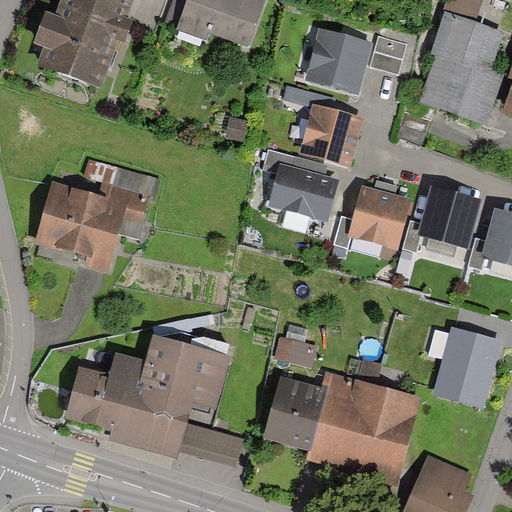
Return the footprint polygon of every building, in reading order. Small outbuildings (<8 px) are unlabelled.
[(134,0),(60,0),(55,14),(46,10),(35,42),(46,46),(39,66),(102,89),(119,42),(126,45),(135,18),(129,16),(134,0)] [(184,0),(171,0),(164,22),(175,26),(184,0)] [(249,46),(265,0),(186,0),(175,30),(208,42),(211,32),(249,46)] [(485,121),(499,75),(485,70),(498,30),(473,22),(479,0),(446,0),(430,51),(438,53),(422,101),(485,121)] [(375,45),(319,29),(304,80),(360,96),(375,45)] [(407,44),(377,36),(370,65),(400,73),(407,44)] [(332,109),(334,99),(288,86),(284,100),(312,107),(313,103),(332,109)] [(332,109),(313,103),(312,107),(299,155),(350,169),(364,118),(332,109)] [(419,149),(430,111),(404,104),(393,142),(419,149)] [(251,122),(230,117),(225,137),(246,141),(251,122)] [(281,164),(325,176),(328,166),(269,150),(264,171),(278,174),(281,164)] [(140,239),(151,203),(154,204),(161,178),(88,157),(79,191),(54,184),(37,241),(84,254),(88,255),(86,265),(107,271),(118,233),(140,239)] [(328,223),(340,180),(325,176),(281,164),(278,174),(269,206),(328,223)] [(397,251),(409,203),(363,192),(351,239),(397,251)] [(479,204),(434,192),(422,238),(467,250),(479,204)] [(511,218),(498,214),(485,260),(511,267),(511,218)] [(352,220),(339,217),(333,243),(347,246),(352,220)] [(421,223),(408,220),(402,246),(416,249),(421,223)] [(487,241),(473,238),(467,264),(480,267),(487,241)] [(500,344),(454,331),(452,337),(435,333),(428,358),(445,363),(434,398),(480,411),(500,344)] [(318,346),(281,336),(275,359),(312,369),(318,346)] [(207,433),(226,356),(153,338),(147,361),(116,353),(110,377),(79,369),(67,415),(114,427),(111,438),(173,453),(168,470),(237,487),(248,444),(207,433)] [(361,376),(382,380),(386,363),(364,358),(361,376)] [(396,484),(421,398),(329,371),(323,389),(283,378),(265,438),(309,451),(307,459),(396,484)] [(465,475),(426,458),(403,511),(461,511),(470,493),(459,489),(465,475)]
